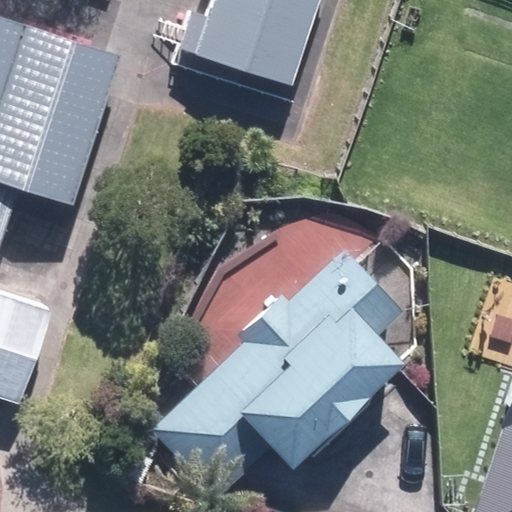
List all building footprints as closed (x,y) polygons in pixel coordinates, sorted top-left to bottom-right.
[(293,73),(317,0),(209,0),(196,41),(293,73)] [(118,42),(0,3),(0,259),(26,180),(68,194),(118,42)] [(255,446),(269,433),(298,463),(326,438),(406,363),(379,334),(400,315),(344,254),(161,424),(215,481),(221,475),(233,487),(266,457),(255,446)] [(51,293),(0,276),(0,385),(19,391),(51,293)] [(511,511),(511,398),(474,511),(511,511)]
